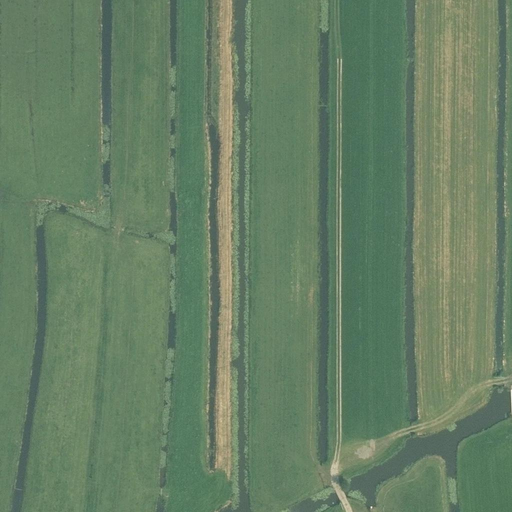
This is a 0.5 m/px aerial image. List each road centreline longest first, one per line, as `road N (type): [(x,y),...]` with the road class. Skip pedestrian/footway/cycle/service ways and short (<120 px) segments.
road 1 (track): [(339,0),(336,483)]
road 2 (track): [(511,379),(483,387),(447,418),(401,433),(334,473),(303,468)]
